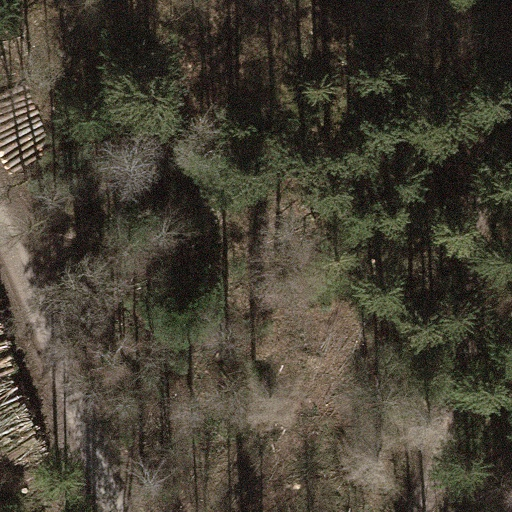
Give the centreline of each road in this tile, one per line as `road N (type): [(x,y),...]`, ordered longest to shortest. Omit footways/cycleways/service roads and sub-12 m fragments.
road 1 (track): [(403,511),(451,391),(479,148),(511,74)]
road 2 (track): [(0,221),(104,471),(113,511)]
